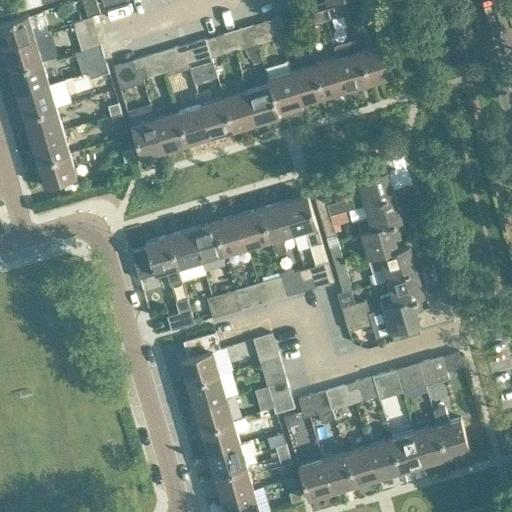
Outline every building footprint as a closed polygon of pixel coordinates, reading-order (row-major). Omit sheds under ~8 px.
[(0,15),(20,9),(16,0),(12,0),(0,3),(0,15)] [(43,2),(42,0),(16,0),(20,9),(43,2)] [(92,14),(100,12),(98,6),(96,0),(83,0),(86,10),(71,14),(73,21),(93,15),(92,14)] [(271,0),(272,3),(273,3),(275,11),(285,8),(289,3),(288,0),(271,0)] [(346,2),(324,9),(327,19),(349,12),(346,2)] [(327,19),(324,9),(313,12),(317,22),(327,19)] [(36,37),(29,13),(0,21),(0,35),(3,47),(36,37)] [(93,15),(83,18),(85,28),(76,31),(81,48),(101,42),(93,15)] [(281,15),(270,18),(273,28),(283,25),(281,15)] [(85,28),(83,18),(73,21),(76,31),(85,28)] [(286,35),(283,25),(273,28),(270,18),(252,23),(258,43),(286,35)] [(258,43),(252,23),(225,32),(227,41),(238,38),(241,48),(258,43)] [(42,59),(36,37),(3,47),(10,69),(42,59)] [(207,37),(178,46),(181,55),(192,52),(195,62),(189,64),(190,67),(191,68),(191,70),(215,63),(213,57),(207,37)] [(241,48),(238,38),(227,41),(230,51),(241,48)] [(106,61),(101,42),(81,48),(90,77),(99,74),(96,64),(106,61)] [(393,74),(384,42),(361,49),(370,81),(393,74)] [(178,46),(162,51),(168,73),(190,67),(189,64),(195,62),(192,52),(181,55),(178,46)] [(370,81),(361,49),(338,56),(347,88),(370,81)] [(142,56),(132,59),(135,69),(145,66),(142,56)] [(347,88),(338,56),(315,63),(324,95),(347,88)] [(49,82),(42,59),(10,69),(17,92),(49,82)] [(148,76),(145,66),(135,69),(132,59),(114,65),(120,84),(148,76)] [(109,71),(106,61),(96,64),(99,74),(109,71)] [(324,95),(315,63),(292,70),(301,102),(324,95)] [(301,102),(292,70),(268,77),(270,82),(271,82),(280,115),(303,108),(301,102)] [(56,105),(49,82),(17,92),(24,116),(56,105)] [(271,82),(270,82),(248,89),(257,121),(280,115),(271,82)] [(257,121),(248,89),(225,96),(235,128),(257,121)] [(235,128),(225,96),(212,100),(209,90),(198,93),(201,103),(211,135),(235,128)] [(108,105),(111,115),(122,111),(119,102),(108,105)] [(211,135),(201,103),(179,110),(188,142),(211,135)] [(63,129),(56,105),(24,116),(31,139),(63,129)] [(188,142),(179,110),(156,116),(165,149),(188,142)] [(127,129),(122,111),(111,115),(116,133),(127,129)] [(165,149),(156,116),(132,124),(141,156),(165,149)] [(70,152),(63,129),(31,139),(38,161),(70,152)] [(122,151),(125,161),(135,158),(132,148),(122,151)] [(77,175),(70,152),(38,161),(45,185),(77,175)] [(387,169),(357,178),(362,193),(351,196),(327,203),(324,194),(315,197),(321,217),(341,211),(365,204),(365,203),(395,194),(387,169)] [(322,241),(308,192),(284,199),(294,232),(306,228),(311,245),(322,241)] [(402,220),(395,194),(365,203),(365,204),(369,218),(358,221),(361,232),(402,220)] [(294,232),(284,199),(261,206),(271,239),(276,254),(287,251),(282,235),(294,232)] [(271,239),(261,206),(238,213),(248,245),(271,239)] [(321,217),(327,236),(336,233),(333,224),(340,222),(342,216),(341,211),(321,217)] [(248,245),(238,213),(215,220),(225,252),(248,245)] [(225,252),(215,220),(192,227),(202,259),(225,252)] [(405,230),(402,220),(361,232),(369,257),(380,254),(380,253),(398,248),(398,247),(394,234),(405,230)] [(202,259),(192,227),(169,233),(179,266),(202,259)] [(179,266),(169,233),(146,240),(147,246),(133,250),(133,248),(131,249),(140,279),(142,279),(141,277),(166,269),(171,284),(183,281),(179,266)] [(330,247),(336,267),(345,264),(339,244),(330,247)] [(409,244),(398,247),(398,248),(380,253),(380,254),(384,267),(373,271),(377,282),(388,279),(417,270),(409,244)] [(317,265),(300,270),(303,280),(313,277),(316,286),(334,281),(327,258),(316,262),(317,265)] [(352,288),(345,264),(336,267),(343,291),(352,288)] [(316,286),(313,277),(303,280),(300,270),(294,271),(293,268),(281,272),(287,294),(316,286)] [(425,295),(417,270),(388,279),(392,293),(380,296),(384,307),(425,295)] [(287,294),(281,272),(263,277),(264,280),(253,283),(256,293),(267,290),(270,300),(287,294)] [(267,290),(256,293),(259,303),(270,300),(267,290)] [(207,297),(210,307),(221,304),(218,294),(207,297)] [(428,305),(425,295),(384,307),(393,340),(421,332),(418,324),(421,323),(416,308),(428,305)] [(341,306),(345,319),(369,312),(366,299),(341,306)] [(168,315),(172,328),(182,325),(195,322),(189,302),(176,306),(177,312),(168,315)] [(223,313),(221,304),(210,307),(213,316),(223,313)] [(373,323),(369,312),(345,319),(349,330),(373,323)] [(212,345),(219,343),(219,342),(216,343),(215,341),(218,341),(215,330),(183,340),(188,356),(180,358),(187,382),(220,372),(212,345)] [(253,337),(262,366),(272,363),(268,353),(278,350),(273,331),(253,337)] [(287,378),(278,350),(268,353),(272,363),(262,366),(267,384),(287,378)] [(442,354),(418,361),(425,384),(449,377),(442,354)] [(425,384),(418,361),(396,368),(403,391),(425,384)] [(403,391),(396,368),(372,375),(379,397),(403,391)] [(227,395),(220,372),(187,382),(194,405),(227,395)] [(379,397),(372,375),(344,383),(347,393),(358,390),(361,400),(378,395),(378,398),(379,397)] [(295,406),(287,378),(267,384),(272,402),(282,399),(285,409),(295,406)] [(361,400),(358,390),(347,393),(344,383),(327,388),(335,416),(333,408),(361,400)] [(335,416),(327,388),(298,397),(301,407),(312,404),(315,413),(320,412),(322,421),(335,417),(335,416)] [(233,418),(227,395),(194,405),(201,428),(233,418)] [(285,409),(282,399),(272,402),(275,412),(285,409)] [(315,413),(312,404),(301,407),(304,417),(315,413)] [(445,405),(433,409),(437,423),(447,455),(471,449),(461,416),(449,420),(445,405)] [(285,416),(288,426),(301,422),(298,412),(285,416)] [(240,442),(233,418),(201,428),(208,451),(240,442)] [(447,455),(437,423),(414,430),(424,462),(447,455)] [(424,462),(414,430),(391,437),(401,469),(424,462)] [(401,469),(391,437),(368,444),(378,476),(401,469)] [(215,474),(247,465),(240,442),(208,451),(215,474)] [(276,446),(279,455),(289,452),(286,442),(276,446)] [(378,476),(368,444),(345,451),(355,483),(378,476)] [(355,483),(345,451),(322,458),(332,490),(355,483)] [(292,462),(289,452),(279,455),(282,465),(292,462)] [(332,490),(322,458),(299,465),(309,497),(332,490)] [(221,497),(254,488),(247,465),(215,474),(221,497)] [(295,476),(284,479),(286,486),(297,483),(295,476)] [(257,511),(261,511),(254,488),(221,497),(225,511),(257,511)] [(289,492),(292,502),(303,499),(300,489),(289,492)]
